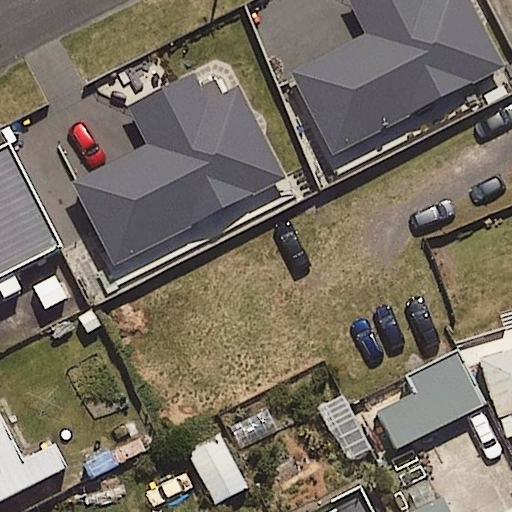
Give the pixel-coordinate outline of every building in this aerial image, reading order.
[(350,0),(369,35),(292,74),(333,153),(507,65),(474,0),(350,0)] [(72,183),(112,264),(286,177),(240,85),(223,93),(217,80),(203,87),(196,73),(129,107),(148,145),(72,183)] [(0,149),(0,295),(1,297),(21,287),(13,271),(61,246),(9,145),(0,149)] [(511,349),(481,360),(507,434),(511,432),(511,349)] [(400,446),(483,406),(457,353),(408,377),(415,392),(382,408),(400,446)] [(56,444),(24,460),(1,414),(0,414),(0,500),(67,467),(56,444)] [(219,504),(249,486),(218,434),(188,452),(219,504)] [(381,511),(367,483),(308,511),(381,511)] [(511,511),(511,510),(508,511),(453,511),(438,483),(403,501),(408,511),(511,511)]
